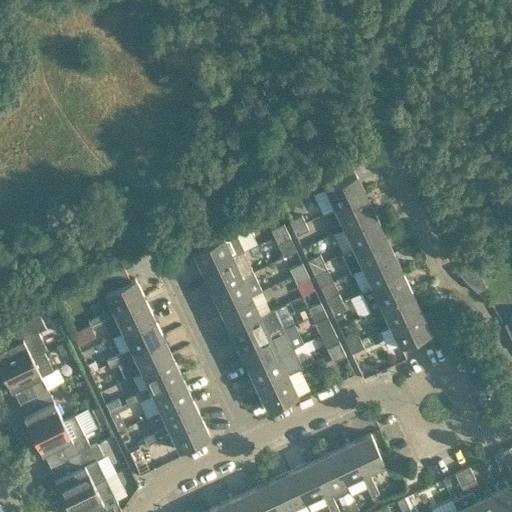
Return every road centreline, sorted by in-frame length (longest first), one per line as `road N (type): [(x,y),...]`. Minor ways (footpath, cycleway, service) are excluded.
road 1 (residential): [(243,440),(161,256)]
road 2 (residential): [(243,440),(374,392),(404,393)]
road 3 (residential): [(149,511),(169,480),(243,440)]
